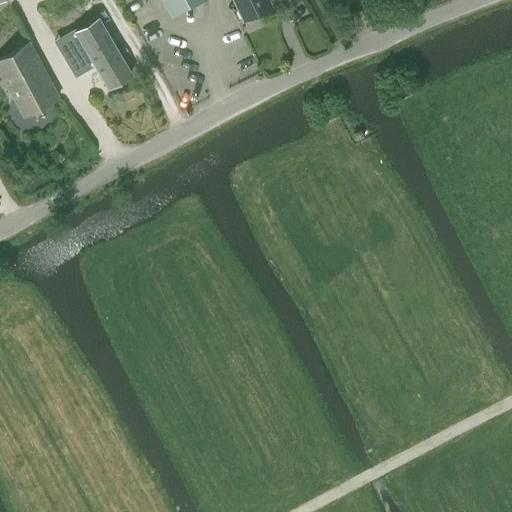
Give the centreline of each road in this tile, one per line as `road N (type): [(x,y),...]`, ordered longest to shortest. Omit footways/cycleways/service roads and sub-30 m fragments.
road 1 (unclassified): [(0,229),(232,106),(482,0)]
road 2 (track): [(302,511),(511,401)]
road 3 (unknown): [(133,158),(37,0)]
